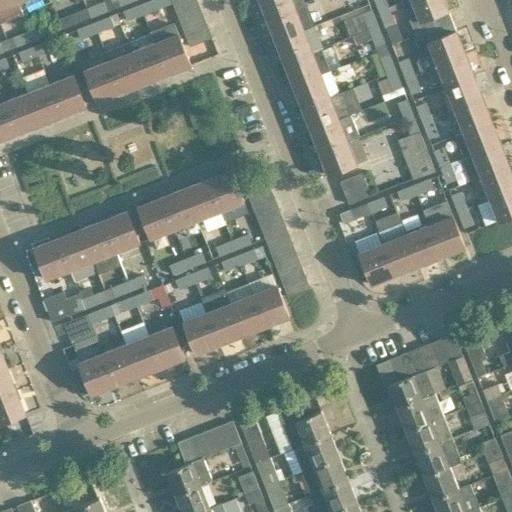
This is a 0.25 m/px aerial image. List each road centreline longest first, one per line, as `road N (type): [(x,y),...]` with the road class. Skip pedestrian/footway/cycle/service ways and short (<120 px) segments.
road 1 (residential): [(353,333),(225,0)]
road 2 (residential): [(76,440),(353,333)]
road 3 (residential): [(76,440),(0,243)]
road 4 (residential): [(353,333),(511,269)]
